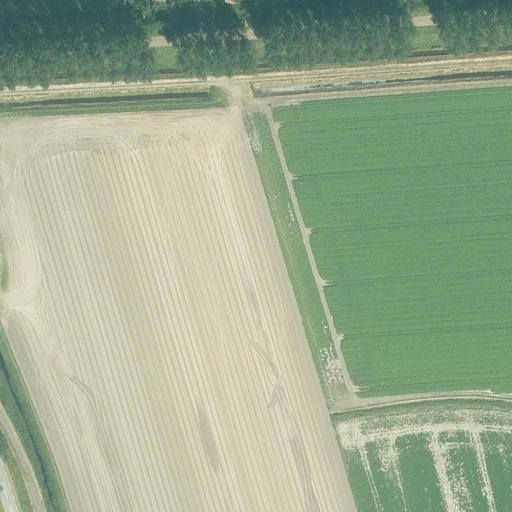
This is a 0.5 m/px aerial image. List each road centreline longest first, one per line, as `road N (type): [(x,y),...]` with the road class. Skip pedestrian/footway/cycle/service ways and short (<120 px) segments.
road 1 (unclassified): [(511,14),(0,56)]
road 2 (track): [(0,94),(511,65)]
